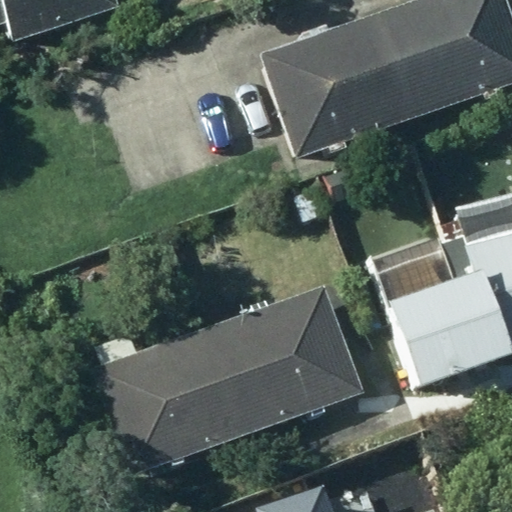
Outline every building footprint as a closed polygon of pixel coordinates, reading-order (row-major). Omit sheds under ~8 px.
[(117,0),(0,0),(0,44),(7,42),(15,61),(126,20),(117,0)] [(511,88),(511,11),(508,0),(439,0),(383,20),(418,121),(511,88)] [(418,121),(383,20),(264,61),(299,162),(337,149),(418,121)] [(427,397),(511,361),(511,330),(493,243),(470,249),(468,237),(439,245),(454,288),(397,308),(427,397)] [(511,238),(493,243),(511,330),(511,238)] [(328,290),(207,334),(246,443),(367,398),(328,290)] [(137,485),(246,443),(207,334),(142,358),(134,338),(97,353),(103,370),(95,375),(137,485)]
